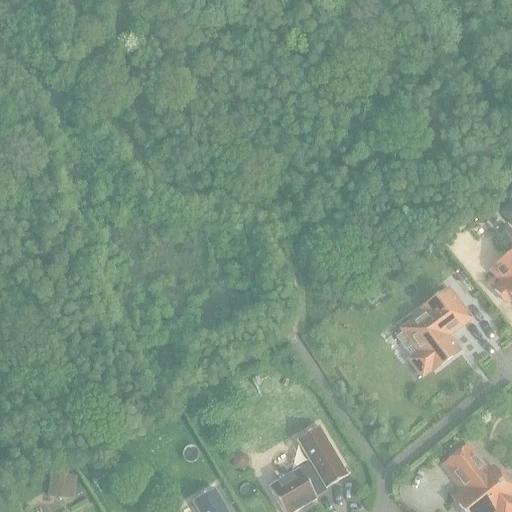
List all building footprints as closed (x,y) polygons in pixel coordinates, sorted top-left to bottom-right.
[(511,253),(491,272),(502,285),(494,291),(505,304),(511,299),(511,300),(511,253)] [(430,370),(432,372),(458,352),(447,337),(470,319),(447,289),(421,309),(424,313),(400,330),(418,353),(408,360),(421,377),(430,370)] [(324,490),(347,476),(317,427),(295,441),(308,464),(298,470),(267,488),(281,511),(295,511),(316,500),(312,493),(322,487),(324,490)] [(511,492),(492,468),(487,472),(466,447),(442,466),(463,491),(452,500),(462,511),(460,511),(493,511),(494,511),(511,511),(511,500),(511,498),(511,497),(511,492)] [(226,511),(213,489),(190,502),(196,511),(226,511)]
